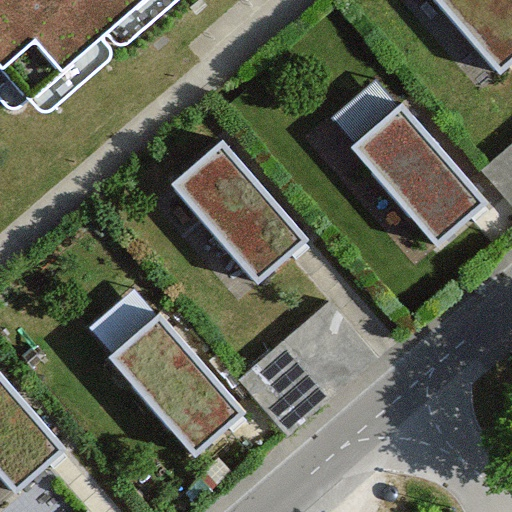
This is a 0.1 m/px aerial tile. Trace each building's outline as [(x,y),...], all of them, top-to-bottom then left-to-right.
[(0,0),(0,119),(7,129),(167,1),(165,0),(0,0)] [(511,0),(437,0),(502,75),(511,66),(511,0)] [(378,75),(327,119),(439,247),(489,204),(378,75)] [(220,138),(170,181),(257,282),(308,238),(220,138)] [(135,286),(84,329),(196,457),(246,414),(135,286)] [(0,374),(0,475),(16,494),(66,451),(0,374)]
